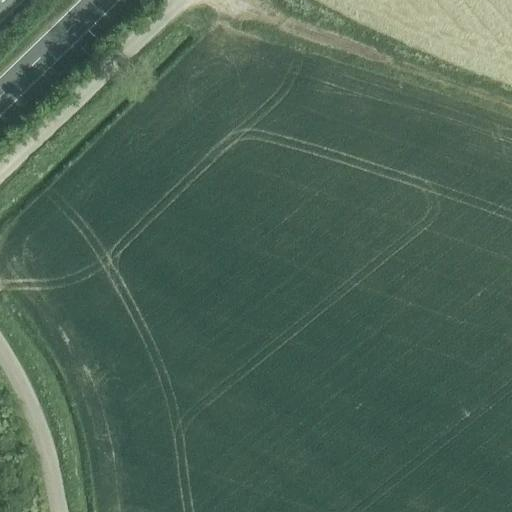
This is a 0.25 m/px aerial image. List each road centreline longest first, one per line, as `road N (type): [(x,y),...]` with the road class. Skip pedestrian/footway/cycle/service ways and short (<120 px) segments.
road 1 (track): [(231,0),(252,18),(511,110)]
road 2 (unclassified): [(0,174),(179,0)]
road 3 (unclassified): [(56,511),(44,446),(0,348)]
road 4 (primary): [(0,98),(101,0)]
